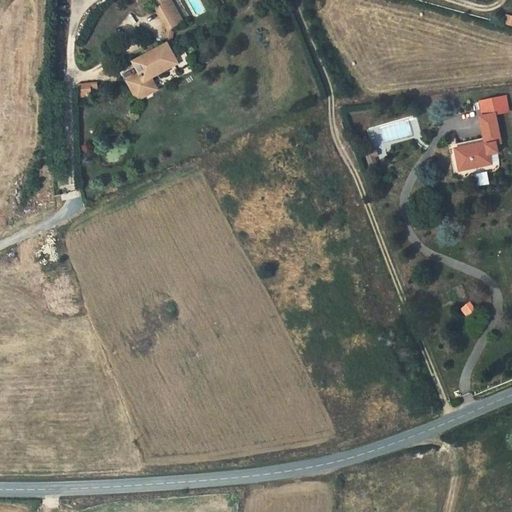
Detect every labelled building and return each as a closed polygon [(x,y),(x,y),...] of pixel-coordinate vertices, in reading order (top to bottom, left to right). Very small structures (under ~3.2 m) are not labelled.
[(170,31),(186,20),(172,0),(169,0),(155,10),(170,31)] [(154,77),(178,66),(180,64),(176,52),(171,42),(156,48),(148,52),(136,58),(142,72),(130,78),(140,98),(159,89),(154,77)] [(146,47),(148,52),(156,48),(153,43),(146,47)] [(185,48),(176,52),(180,64),(178,66),(180,70),(192,63),(185,48)] [(98,80),(81,83),(83,96),(100,94),(98,80)] [(486,138),(457,143),(461,167),(492,162),(490,153),(500,151),(497,141),(500,140),(495,117),(483,118),(486,138)] [(371,154),(364,158),(367,169),(376,167),(371,154)]
